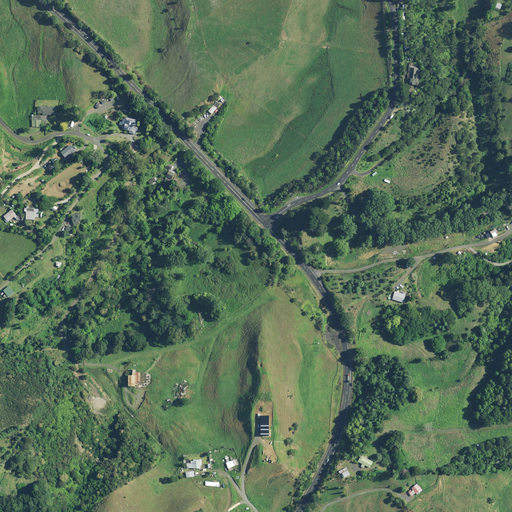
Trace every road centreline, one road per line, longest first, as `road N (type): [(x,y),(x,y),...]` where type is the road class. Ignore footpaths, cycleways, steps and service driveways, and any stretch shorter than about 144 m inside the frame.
road 1 (primary): [(312,276),(337,320),(347,384),(336,435),(298,511)]
road 2 (residential): [(349,169),(365,173),(417,132),(468,73),(473,25),(488,0)]
road 3 (residential): [(334,185),(361,232),(385,237),(473,219),(511,189)]
road 4 (secondary): [(42,0),(173,127)]
road 5 (residential): [(389,0),(395,93),(349,169)]
road 6 (residential): [(312,276),(466,246)]
road 7 (primary): [(173,127),(266,224)]
